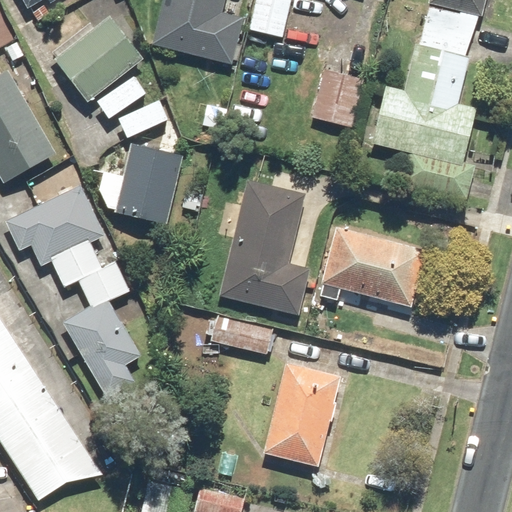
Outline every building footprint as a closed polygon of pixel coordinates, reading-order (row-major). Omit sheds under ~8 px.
[(21,0),(27,10),(46,0),(47,0),(50,5),(58,0),(21,0)] [(225,0),(163,0),(152,46),(233,65),(245,16),(223,11),(225,0)] [(298,0),(255,0),(244,54),(264,58),(269,36),(285,40),(292,9),(296,10),(298,0)] [(487,0),(430,0),(429,4),(484,18),(487,0)] [(89,103),(143,58),(109,16),(55,61),(89,103)] [(468,54),(415,44),(406,93),(386,89),(376,142),(410,149),(403,185),(473,198),(479,166),(465,163),(475,109),(458,105),(468,54)] [(56,153),(19,90),(29,84),(20,67),(9,73),(7,69),(0,72),(0,175),(4,183),(56,153)] [(366,77),(325,67),(313,118),(354,128),(366,77)] [(134,77),(99,102),(111,118),(145,94),(134,77)] [(159,101),(119,119),(128,138),(168,121),(159,101)] [(229,109),(206,105),(202,128),(225,132),(229,109)] [(169,226),(183,156),(130,145),(124,177),(106,173),(99,206),(116,209),(114,214),(169,226)] [(308,196),(252,181),(219,297),(297,319),(311,270),(289,263),(308,196)] [(80,185),(6,222),(21,252),(32,246),(43,268),(54,263),(66,288),(81,280),(94,305),(64,320),(104,400),(136,383),(127,366),(143,358),(114,299),(132,290),(118,263),(104,270),(91,243),(105,236),(80,185)] [(428,253),(340,227),(320,296),(340,302),(344,290),(411,310),(428,253)] [(0,315),(0,440),(39,501),(96,464),(0,315)] [(235,318),(228,343),(266,354),(274,329),(235,318)] [(342,376),(287,362),(264,454),(319,468),(342,376)] [(242,511),(247,494),(203,483),(196,510),(203,511),(242,511)]
